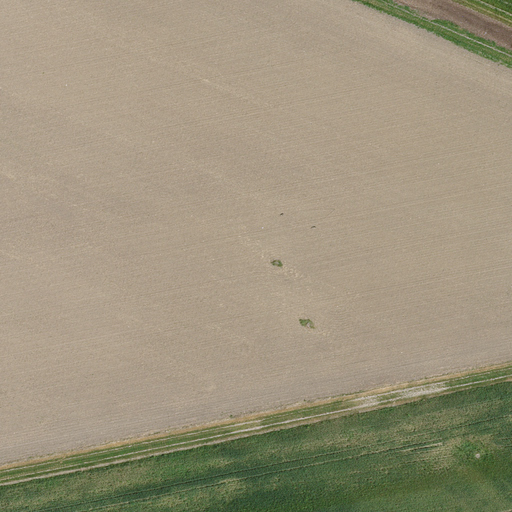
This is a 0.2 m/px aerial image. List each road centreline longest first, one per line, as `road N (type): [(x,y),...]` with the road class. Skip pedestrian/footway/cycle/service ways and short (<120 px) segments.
road 1 (track): [(0,473),(511,370)]
road 2 (track): [(371,0),(511,59)]
